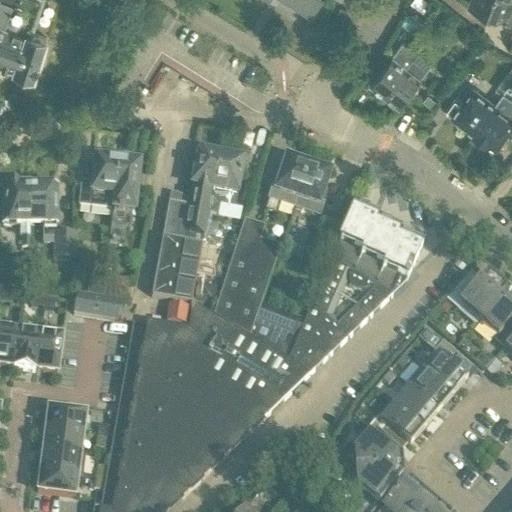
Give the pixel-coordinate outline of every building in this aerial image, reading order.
[(0,0),(0,59),(35,71),(46,38),(32,33),(43,0),(0,0)] [(290,0),(312,14),(320,0),(290,0)] [(429,3),(424,0),(411,0),(409,3),(421,13),(429,3)] [(511,0),(471,0),(470,5),(505,18),(502,25),(511,28),(511,42),(510,48),(511,49),(511,0)] [(440,27),(429,19),(425,24),(425,23),(417,33),(428,42),(440,27)] [(437,49),(445,39),(449,34),(440,27),(428,42),(437,49)] [(407,55),(398,48),(392,56),(393,56),(371,84),(386,95),(418,54),(412,49),(407,55)] [(418,54),(386,95),(400,107),(434,64),(419,53),(418,54)] [(503,95),(510,85),(504,80),(496,90),(503,95)] [(475,133),(495,107),(474,91),(464,105),(456,99),(447,110),(456,116),(455,117),(458,119),(458,120),(464,125),(467,124),(476,131),(475,133)] [(435,100),(428,94),(423,101),(429,106),(435,100)] [(511,119),(495,107),(475,133),(488,142),(489,142),(497,148),(511,128),(511,119)] [(202,154),(197,157),(191,192),(192,193),(189,207),(185,207),(185,202),(181,198),(177,196),(171,195),(151,300),(191,307),(197,278),(209,213),(209,212),(211,204),(211,202),(213,191),(212,191),(218,163),(216,163),(217,157),(202,154)] [(235,209),(244,162),(217,157),(216,163),(218,163),(212,191),(213,191),(211,202),(211,204),(209,212),(209,213),(218,215),(220,206),(235,209)] [(109,247),(113,212),(115,198),(119,163),(96,160),(93,190),(80,188),(77,207),(112,212),(109,247)] [(279,204),(294,209),(308,168),(288,161),(284,173),(281,172),(276,189),(274,188),(270,201),(267,211),(275,214),(279,204)] [(113,212),(109,247),(116,247),(116,242),(123,242),(124,229),(130,230),(131,214),(136,214),(140,170),(136,165),(119,163),(115,198),(113,212)] [(308,168),(294,209),(320,218),(324,205),(322,205),(328,188),(325,186),(329,175),(308,168)] [(31,225),(31,188),(22,188),(22,185),(4,185),(4,225),(31,225)] [(43,188),(41,186),(36,186),(34,188),(31,188),(31,225),(45,225),(45,231),(43,231),(43,246),(53,246),(53,262),(76,262),(76,234),(56,233),(56,231),(56,188),(43,188)] [(288,364),(250,342),(213,319),(192,307),(187,332),(147,324),(113,511),(171,511),(393,298),(391,296),(398,279),(407,283),(422,247),(419,245),(420,241),(397,231),(399,228),(376,218),(378,214),(357,205),(306,322),(288,364)] [(250,342),(262,306),(281,250),(260,243),(265,229),(245,222),(213,319),(250,342)] [(31,249),(31,242),(31,236),(23,236),(23,249),(31,249)] [(107,266),(116,267),(117,257),(108,255),(107,266)] [(468,277),(446,302),(459,313),(476,327),(480,323),(507,291),(494,280),(488,274),(485,278),(481,282),(471,274),(468,277)] [(103,299),(119,302),(127,303),(129,281),(105,279),(105,283),(103,294),(103,299)] [(95,293),(103,294),(105,283),(97,282),(95,293)] [(214,309),(218,290),(198,286),(194,305),(214,309)] [(511,295),(507,291),(480,323),(497,338),(496,339),(493,342),(504,351),(511,341),(511,295)] [(13,295),(1,294),(0,300),(0,303),(11,305),(13,295)] [(119,302),(103,299),(76,295),(73,316),(116,323),(119,302)] [(42,309),(44,299),(32,298),(31,308),(42,309)] [(55,301),(44,299),(42,309),(54,311),(55,301)] [(445,315),(451,309),(446,304),(440,311),(445,315)] [(288,364),(306,322),(262,306),(250,342),(288,364)] [(184,327),(187,311),(169,308),(167,324),(184,327)] [(0,369),(13,371),(18,333),(0,331),(0,369)] [(426,331),(420,338),(422,340),(433,340),(434,337),(426,331)] [(34,373),(39,336),(18,333),(13,371),(34,373)] [(62,339),(39,336),(34,373),(57,376),(62,339)] [(419,371),(452,399),(461,389),(458,387),(473,370),(443,343),(419,371)] [(475,362),(485,370),(493,361),(488,356),(480,357),(475,362)] [(395,366),(401,371),(409,362),(403,357),(395,366)] [(500,367),(495,362),(486,373),(492,378),(500,367)] [(444,409),(452,399),(419,371),(405,387),(436,413),(441,406),(444,409)] [(389,373),(381,382),(387,387),(395,378),(389,373)] [(430,420),(436,413),(405,387),(391,403),(396,407),(424,432),(433,422),(430,420)] [(416,441),(424,432),(396,407),(382,423),(378,419),(368,430),(372,434),(402,459),(402,458),(399,456),(413,439),(416,441)] [(48,411),(45,432),(83,437),(85,416),(48,411)] [(108,429),(98,427),(96,439),(106,441),(108,429)] [(83,437),(45,432),(42,453),(80,457),(80,456),(83,437)] [(403,467),(402,459),(372,434),(355,455),(356,471),(403,467)] [(96,439),(94,451),(104,452),(106,441),(96,439)] [(42,453),(40,473),(77,478),(77,479),(82,479),(85,457),(80,456),(80,457),(42,453)] [(327,455),(317,472),(330,472),(336,461),(327,455)] [(294,464),(286,457),(280,465),(294,475),(300,468),(294,464)] [(403,467),(356,471),(358,487),(379,506),(403,477),(403,467)] [(107,470),(97,468),(95,480),(105,481),(107,470)] [(40,473),(37,494),(74,499),(77,479),(77,478),(40,473)] [(314,479),(306,489),(320,499),(327,490),(314,479)] [(95,480),(93,491),(102,493),(105,481),(95,480)] [(280,500),(286,493),(271,480),(265,487),(280,500)] [(386,511),(409,511),(424,495),(414,487),(412,489),(405,483),(383,509),(386,511)] [(438,511),(432,506),(434,503),(424,495),(409,511),(438,511)]
